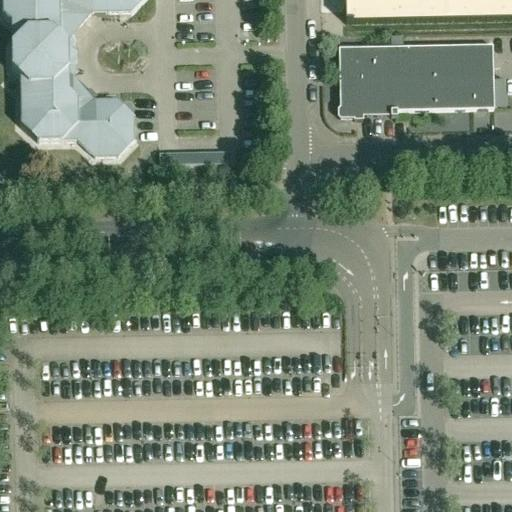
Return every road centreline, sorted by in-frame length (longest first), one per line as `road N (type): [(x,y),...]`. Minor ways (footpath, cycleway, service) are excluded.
road 1 (residential): [(0,269),(285,260),(305,245)]
road 2 (residential): [(305,245),(268,233),(0,238)]
road 3 (residential): [(511,153),(303,155)]
road 4 (residential): [(303,155),(294,0)]
